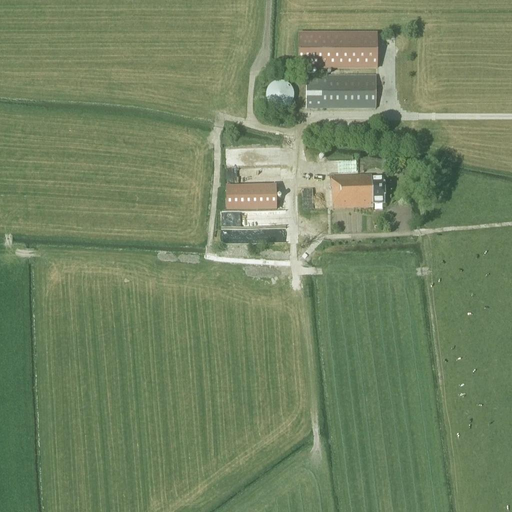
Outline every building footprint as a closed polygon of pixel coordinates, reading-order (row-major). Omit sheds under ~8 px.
[(305,110),(375,110),(375,76),(327,77),(327,69),(377,69),(377,35),(313,35),(313,69),(320,69),(320,77),(306,77),(305,110)] [(291,95),(291,93),(291,90),(291,88),(288,85),(285,82),(281,81),(278,81),(276,82),(274,83),(271,85),(270,88),(269,90),(269,93),(269,95),(270,98),(272,101),(274,103),(276,104),(280,104),(283,104),(285,103),(288,101),(290,98),(291,95)] [(292,168),(277,168),(277,177),(281,177),(281,181),(292,181),(292,168)] [(372,205),(383,205),(382,179),(371,180),(370,176),(352,177),(331,177),(332,210),(372,209),(372,205)] [(226,186),(226,211),(276,210),(276,186),(226,186)]
